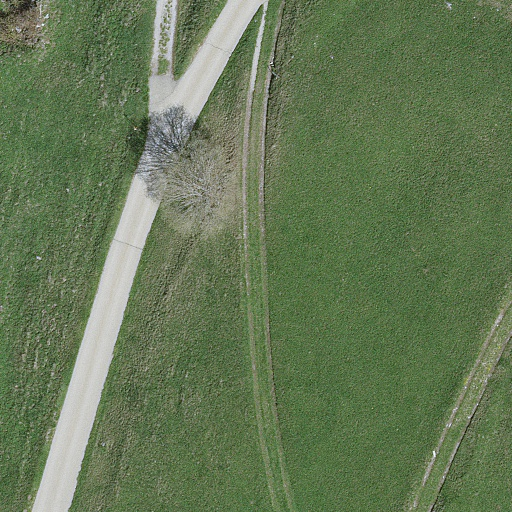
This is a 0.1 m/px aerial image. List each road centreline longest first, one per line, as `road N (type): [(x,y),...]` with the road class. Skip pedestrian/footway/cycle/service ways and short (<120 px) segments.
road 1 (unclassified): [(48,511),(149,187),(174,125),(246,0)]
road 2 (track): [(174,125),(160,107),(169,0)]
